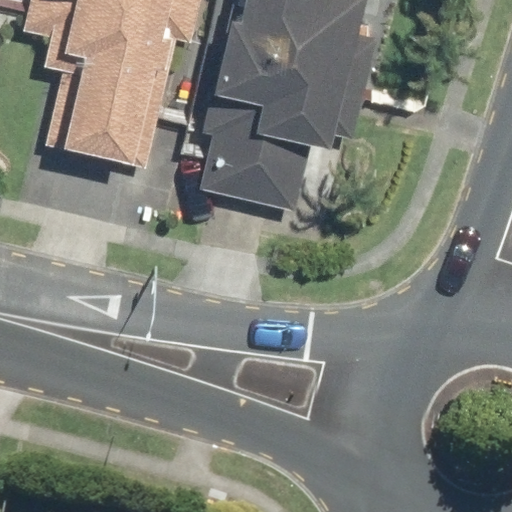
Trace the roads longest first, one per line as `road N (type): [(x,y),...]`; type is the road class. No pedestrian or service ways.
road 1 (tertiary): [(0,321),(388,342)]
road 2 (tertiary): [(359,456),(0,324)]
road 3 (tertiary): [(465,300),(511,158)]
road 4 (tertiary): [(359,456),(356,416),(366,376),(388,342)]
